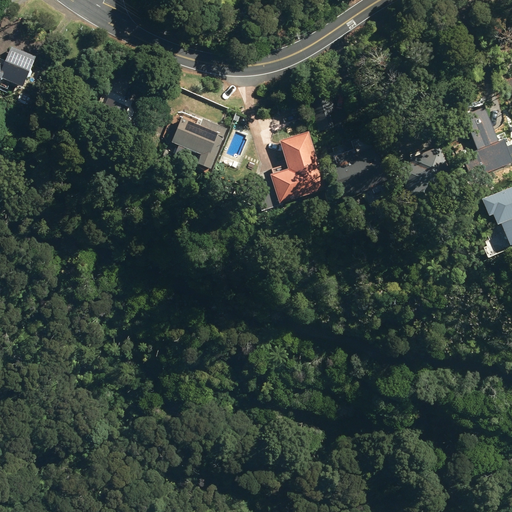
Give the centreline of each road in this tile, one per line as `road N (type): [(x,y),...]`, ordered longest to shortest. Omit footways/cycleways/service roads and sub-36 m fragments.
road 1 (track): [(0,221),(328,329),(511,361)]
road 2 (tertiary): [(380,0),(303,48),(240,65),(163,48),(97,14)]
